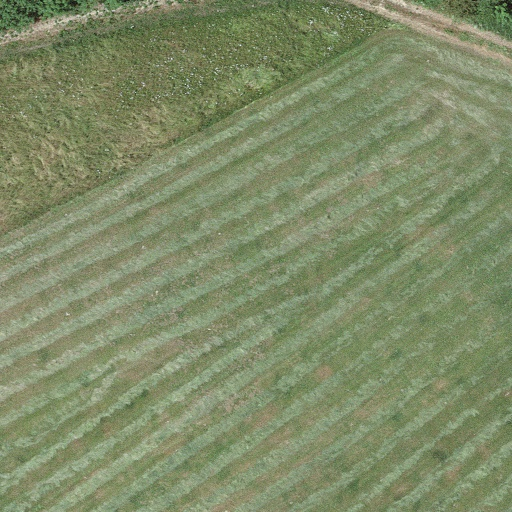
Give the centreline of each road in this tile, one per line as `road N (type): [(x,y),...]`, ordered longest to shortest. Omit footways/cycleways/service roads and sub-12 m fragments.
road 1 (track): [(149,0),(0,35)]
road 2 (track): [(511,55),(370,0)]
